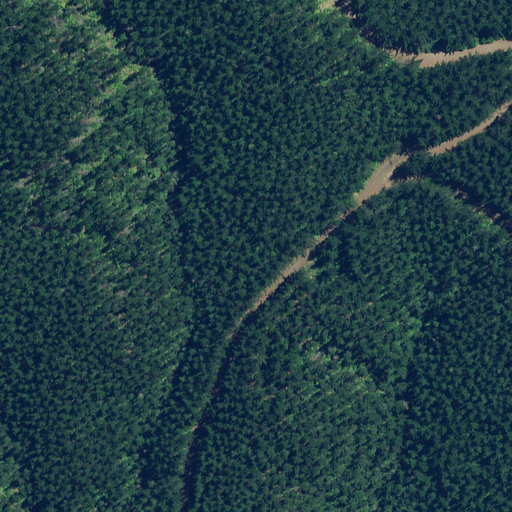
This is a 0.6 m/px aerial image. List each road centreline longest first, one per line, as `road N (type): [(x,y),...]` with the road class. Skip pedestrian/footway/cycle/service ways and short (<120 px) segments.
road 1 (unclassified): [(511,101),(462,139),(405,160),(263,302),(241,335),(194,453),(184,511)]
road 2 (unclassified): [(347,0),(382,43),(414,54),(511,46)]
road 3 (track): [(511,231),(458,197),(389,173)]
